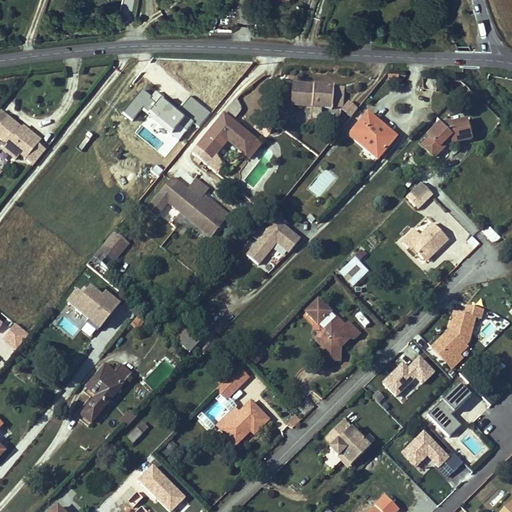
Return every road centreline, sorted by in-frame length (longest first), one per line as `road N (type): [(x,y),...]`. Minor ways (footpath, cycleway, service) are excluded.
road 1 (tertiary): [(492,60),(149,46),(0,61)]
road 2 (residential): [(230,511),(489,260)]
road 3 (unknown): [(285,49),(197,165),(229,202)]
road 4 (unknown): [(0,474),(118,322)]
road 5 (unknown): [(489,260),(493,246),(439,180),(463,159)]
